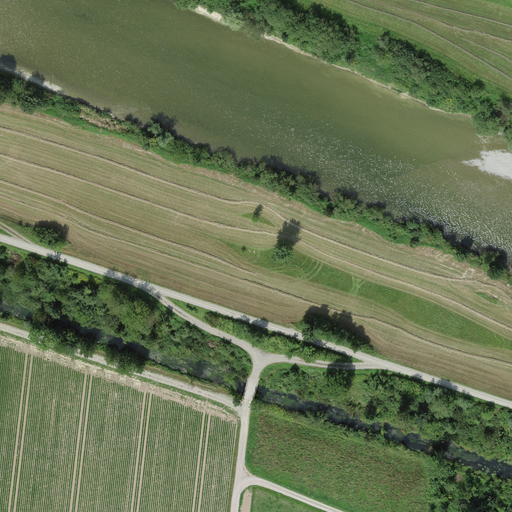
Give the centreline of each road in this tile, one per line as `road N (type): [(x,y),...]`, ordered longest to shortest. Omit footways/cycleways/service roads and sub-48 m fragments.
road 1 (track): [(0,240),(511,406)]
road 2 (track): [(0,327),(228,401),(245,414)]
road 3 (track): [(383,364),(260,355),(200,326),(152,290)]
road 4 (track): [(260,355),(245,414),(237,511)]
